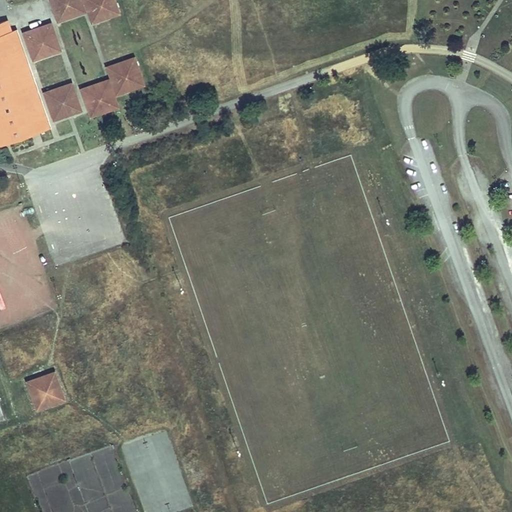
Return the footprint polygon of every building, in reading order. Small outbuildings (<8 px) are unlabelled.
[(78,0),(49,0),(57,21),(83,12),(78,0)] [(119,15),(113,0),(84,0),(93,24),(119,15)] [(50,27),(25,36),(34,61),(59,52),(50,27)] [(7,35),(0,37),(0,148),(44,133),(25,75),(11,35),(7,35)] [(143,85),(133,57),(107,66),(116,93),(118,93),(143,85)] [(107,82),(81,91),(90,118),(116,109),(116,107),(107,82)] [(71,86),(45,95),(54,120),(56,121),(80,112),(71,86)] [(52,364),(26,373),(35,402),(61,392),(52,364)]
